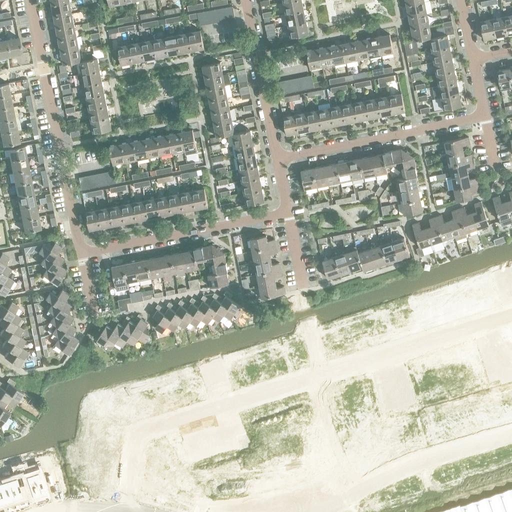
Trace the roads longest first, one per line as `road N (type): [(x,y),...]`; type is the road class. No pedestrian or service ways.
road 1 (residential): [(125,511),(137,437),(147,428),(511,315)]
road 2 (residential): [(83,252),(31,0)]
road 3 (residential): [(277,160),(484,116)]
road 4 (residential): [(83,252),(287,213)]
road 5 (residential): [(511,435),(411,466),(322,511)]
road 6 (residential): [(277,160),(247,0)]
